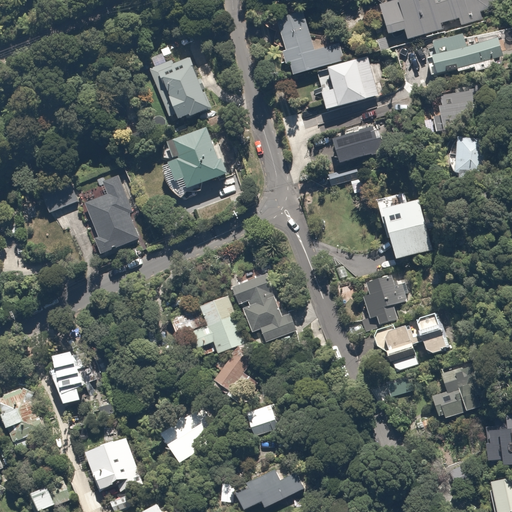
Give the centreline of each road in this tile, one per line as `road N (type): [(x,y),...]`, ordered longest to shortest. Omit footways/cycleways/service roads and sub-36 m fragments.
road 1 (residential): [(0,338),(281,207)]
road 2 (residential): [(281,207),(384,440)]
road 3 (residential): [(281,207),(233,0)]
road 4 (residential): [(175,0),(0,53)]
